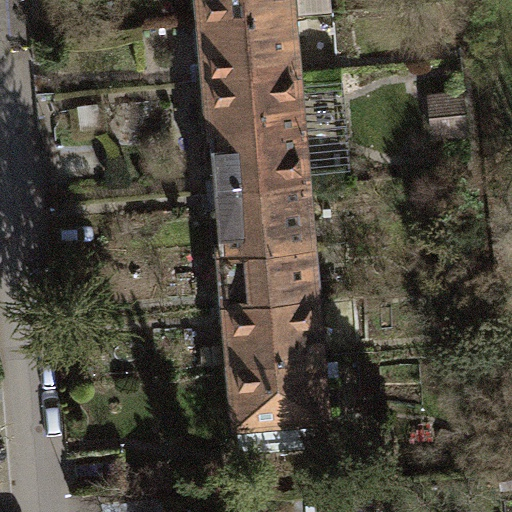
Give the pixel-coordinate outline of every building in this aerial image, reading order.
[(292,0),(200,0),(202,20),(294,13),(292,0)] [(294,13),(202,20),(206,78),(298,71),(294,13)] [(298,71),(206,78),(211,138),(303,130),(298,71)] [(303,130),(211,138),(215,193),(307,186),(303,130)] [(307,186),(215,193),(220,249),(311,241),(307,186)] [(311,241),(220,249),(225,307),(315,300),(311,241)] [(315,300),(225,307),(230,363),(320,354),(315,300)] [(320,354),(230,363),(236,451),(328,444),(320,354)]
